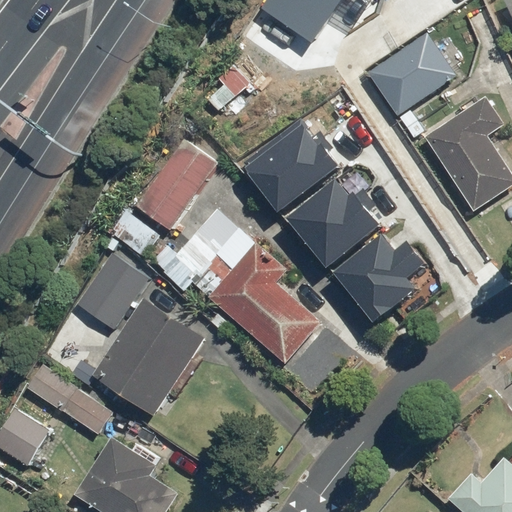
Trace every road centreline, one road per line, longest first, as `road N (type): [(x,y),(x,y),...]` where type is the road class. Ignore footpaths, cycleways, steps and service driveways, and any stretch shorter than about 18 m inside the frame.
road 1 (residential): [(311,511),(368,428),(511,308)]
road 2 (motorway): [(142,0),(0,217)]
